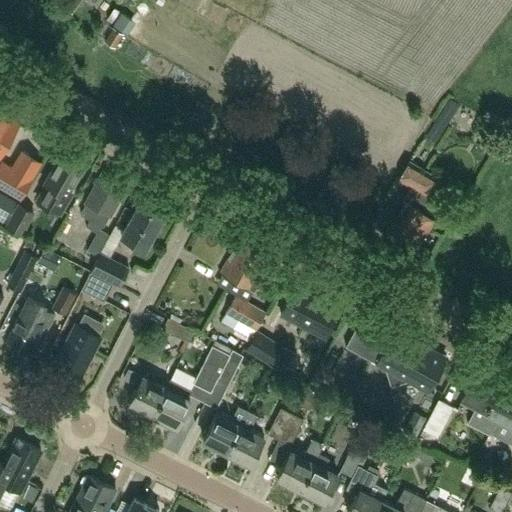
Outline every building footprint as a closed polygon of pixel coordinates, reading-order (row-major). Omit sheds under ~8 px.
[(136,21),(121,12),(113,25),(128,34),(136,21)] [(115,28),(106,41),(115,46),(123,34),(115,28)] [(0,110),(0,153),(19,122),(0,110)] [(64,148),(44,183),(37,194),(50,202),(62,208),(72,191),(69,190),(86,160),(64,148)] [(14,168),(1,161),(0,162),(0,185),(20,197),(31,178),(30,178),(40,161),(23,152),(14,168)] [(398,177),(411,184),(402,199),(405,201),(399,211),(403,214),(393,230),(404,237),(405,242),(411,245),(415,244),(418,245),(434,218),(437,219),(441,213),(427,204),(431,197),(425,193),(434,176),(409,159),(398,177)] [(103,171),(85,202),(85,203),(79,213),(89,219),(85,226),(95,232),(86,250),(95,255),(107,234),(97,228),(99,225),(101,226),(107,215),(125,183),(103,171)] [(14,201),(0,193),(0,222),(2,223),(14,201)] [(145,247),(167,205),(143,193),(121,235),(145,247)] [(21,203),(8,226),(22,233),(35,211),(21,203)] [(253,290),(270,259),(266,257),(269,251),(240,235),(220,272),(253,290)] [(21,292),(39,256),(25,249),(7,285),(21,292)] [(91,270),(113,281),(119,285),(128,267),(100,252),(91,270)] [(113,281),(91,270),(81,289),(104,300),(113,281)] [(325,337),(340,308),(295,285),(280,314),(325,337)] [(64,287),(54,308),(66,314),(76,293),(64,287)] [(265,310),(235,294),(221,321),(250,337),(265,310)] [(28,351),(35,337),(40,339),(53,312),(42,307),(44,303),(28,296),(7,340),(28,351)] [(75,324),(55,364),(80,377),(100,336),(97,335),(103,324),(84,314),(78,325),(75,324)] [(188,341),(194,329),(168,316),(162,328),(188,341)] [(348,346),(385,367),(391,386),(414,379),(428,387),(426,390),(428,391),(447,357),(417,340),(418,338),(400,328),(389,348),(377,341),(381,334),(361,323),(348,346)] [(269,363),(280,345),(257,330),(245,348),(269,363)] [(188,394),(204,401),(228,353),(209,344),(188,387),(169,378),(165,387),(151,413),(175,425),(188,399),(186,398),(188,394)] [(228,353),(204,401),(216,407),(242,354),(231,348),(228,353)] [(488,435),(496,419),(510,391),(474,372),(460,400),(474,408),(466,424),(488,435)] [(151,413),(165,387),(141,375),(128,402),(151,413)] [(511,391),(510,391),(490,431),(511,442),(511,391)] [(422,428),(437,436),(453,406),(438,398),(422,428)] [(202,439),(226,451),(246,410),(237,406),(230,420),(215,413),(202,439)] [(267,434),(278,439),(291,413),(280,407),(267,434)] [(262,436),(248,429),(255,414),(246,410),(226,451),(249,462),(262,436)] [(289,445),(302,418),(291,413),(278,439),(289,445)] [(21,489),(41,447),(18,436),(9,455),(10,455),(5,465),(0,462),(0,493),(6,481),(21,489)] [(275,477),(299,489),(317,453),(322,443),(312,438),(305,452),(296,448),(294,452),(289,450),(275,477)] [(352,476),(364,450),(352,444),(340,470),(352,476)] [(317,453),(299,489),(323,500),(336,473),(323,467),(327,458),(317,453)] [(346,511),(375,511),(382,499),(387,488),(374,482),(378,474),(358,465),(347,488),(356,493),(346,511)] [(103,511),(115,489),(88,476),(69,511),(103,511)] [(418,511),(425,499),(403,488),(395,505),(382,499),(375,511),(418,511)] [(133,499),(126,511),(158,511),(133,499)] [(445,511),(447,509),(425,499),(418,511),(445,511)]
